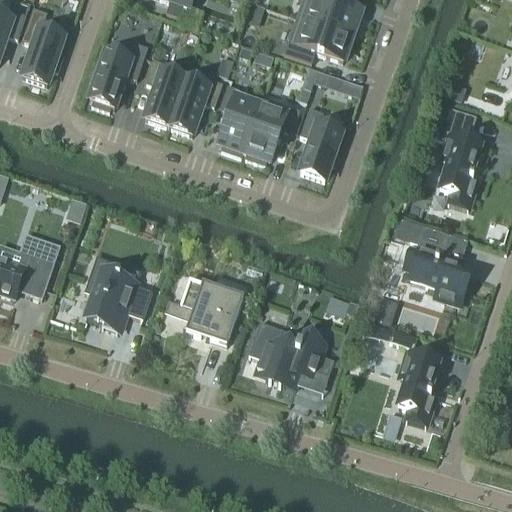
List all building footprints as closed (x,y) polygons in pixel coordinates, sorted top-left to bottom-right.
[(192,0),(149,0),(169,7),(165,18),(188,26),(192,14),(188,13),(192,0)] [(250,9),(252,0),(237,0),(236,4),(250,9)] [(312,3),(304,27),(350,43),(359,19),(331,9),(334,0),(308,0),(308,2),(312,3)] [(0,24),(0,58),(6,42),(17,46),(25,23),(13,19),(10,28),(0,24)] [(38,37),(41,28),(29,24),(21,47),(33,51),(22,84),(46,92),(51,77),(56,79),(62,61),(57,59),(62,46),(38,37)] [(350,43),(304,27),(296,52),(291,50),(287,62),(310,70),(314,59),(342,68),(350,43)] [(238,50),(234,61),(246,65),(250,54),(247,53),(238,50)] [(89,90),(94,92),(89,107),(113,115),(124,83),(136,87),(144,64),(132,59),(129,69),(105,60),(100,74),(95,72),(89,90)] [(144,126),(168,134),(184,87),(160,79),(163,70),(151,66),(143,89),(155,93),(144,126)] [(317,77),(313,88),(325,92),(328,81),(317,77)] [(184,87),(168,134),(191,142),(202,110),(214,114),(222,90),(210,86),(207,95),(184,87)] [(219,152),(244,160),(260,114),(235,105),(238,96),(226,92),(218,115),(230,119),(219,152)] [(305,109),(309,97),(301,94),(297,106),(305,109)] [(260,114),(244,160),(268,168),(279,136),(291,140),(299,117),(287,113),(284,122),(260,114)] [(447,152),(450,142),(467,148),(475,124),(441,113),(430,146),(447,152)] [(124,128),(139,131),(142,118),(128,115),(124,128)] [(315,133),(319,124),(307,120),(299,143),(310,147),(299,179),(324,188),(329,172),(334,174),(340,156),(335,155),(340,141),(315,133)] [(447,169),(439,194),(449,198),(446,208),(467,215),(476,188),(470,185),(481,152),(467,148),(450,142),(447,152),(442,167),(447,169)] [(25,186),(17,203),(56,221),(64,204),(25,186)] [(65,226),(79,231),(85,212),(71,207),(65,226)] [(466,248),(398,228),(393,245),(417,252),(416,257),(438,264),(440,257),(461,263),(466,248)] [(22,269),(48,278),(56,254),(25,243),(19,260),(0,253),(0,266),(21,274),(22,269)] [(410,255),(403,276),(413,280),(410,290),(436,298),(434,304),(459,311),(469,280),(436,270),(438,264),(416,257),(410,255)] [(84,298),(84,299),(93,302),(85,326),(119,338),(125,320),(141,326),(151,297),(136,292),(135,292),(118,286),(119,284),(115,282),(115,284),(107,282),(111,270),(112,269),(96,263),(86,291),(85,295),(84,298)] [(0,300),(11,304),(15,294),(23,296),(22,299),(39,305),(48,278),(22,269),(21,274),(0,266),(0,300)] [(188,329),(185,338),(200,343),(201,340),(210,343),(209,348),(225,354),(242,305),(201,291),(200,293),(196,292),(197,289),(188,286),(181,307),(182,307),(180,312),(192,316),(190,322),(188,328),(188,329)] [(345,321),(349,309),(329,302),(323,319),(343,326),(345,321)] [(358,312),(349,309),(345,321),(354,324),(358,312)] [(192,316),(180,312),(179,314),(168,310),(164,320),(188,329),(188,328),(190,322),(192,316)] [(281,391),(295,395),(295,393),(300,380),(313,385),(320,365),(324,351),(301,344),(296,359),(277,353),(279,346),(278,346),(281,337),(259,329),(248,362),(259,366),(256,375),(255,375),(252,383),(264,387),(265,385),(268,386),(267,389),(269,389),(270,389),(271,387),(278,390),(278,392),(280,393),(281,391)] [(371,330),(366,343),(412,358),(416,345),(371,330)] [(404,387),(396,412),(406,416),(403,426),(425,432),(434,405),(427,403),(437,369),(406,360),(398,385),(404,387)] [(333,369),(320,365),(313,385),(300,380),(295,393),(322,402),(333,369)]
